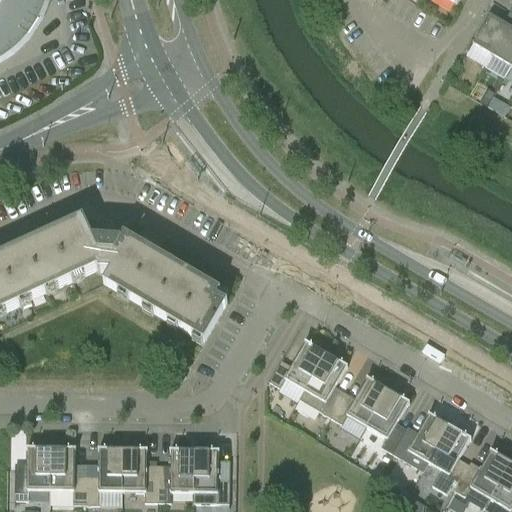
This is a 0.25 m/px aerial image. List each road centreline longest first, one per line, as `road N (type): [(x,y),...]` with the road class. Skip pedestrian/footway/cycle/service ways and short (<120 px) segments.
road 1 (tertiary): [(157,76),(240,176),(298,223),(511,349)]
road 2 (tertiary): [(511,323),(313,204),(234,121),(199,58)]
road 3 (residential): [(279,289),(219,392),(197,408),(0,406)]
road 4 (residential): [(0,239),(105,200),(279,289)]
road 5 (residential): [(511,421),(279,289)]
road 6 (residential): [(0,147),(157,76)]
